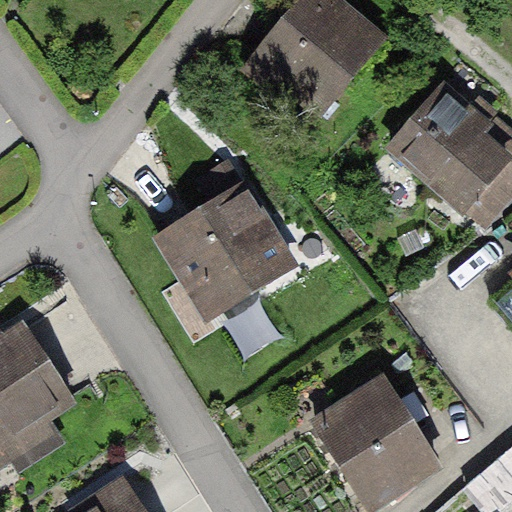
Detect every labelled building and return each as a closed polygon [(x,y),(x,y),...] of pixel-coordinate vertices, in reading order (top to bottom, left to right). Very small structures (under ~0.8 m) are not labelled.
[(387,40),(336,0),(300,0),(244,71),(316,128),(387,40)] [(511,195),(511,156),(436,90),(382,151),(476,235),(511,195)] [(249,181),(151,240),(204,325),(301,266),(249,181)] [(511,261),(502,270),(511,280),(511,261)] [(25,325),(0,339),(0,470),(58,435),(49,421),(75,406),(25,325)] [(385,378),(310,422),(363,511),(380,511),(443,475),(385,378)] [(511,449),(470,477),(492,511),(502,511),(511,506),(511,449)] [(146,511),(119,469),(68,501),(74,511),(146,511)]
